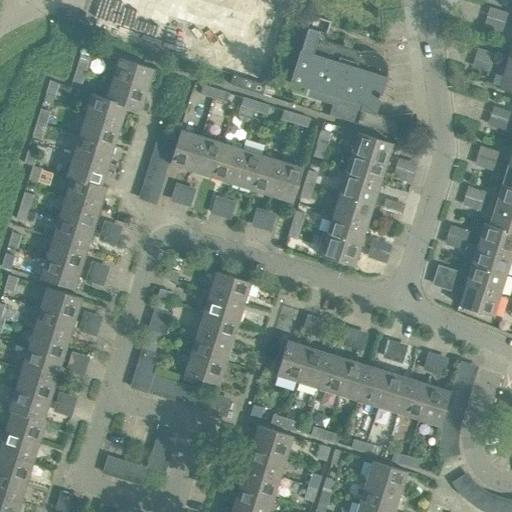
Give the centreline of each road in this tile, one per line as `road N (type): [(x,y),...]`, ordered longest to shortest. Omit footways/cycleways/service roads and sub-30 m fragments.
road 1 (residential): [(398,303),(180,237),(168,240),(152,252),(109,397)]
road 2 (residential): [(398,303),(444,138),(425,0)]
road 3 (residential): [(109,397),(85,481),(172,509),(197,424)]
road 4 (residential): [(495,346),(470,454),(482,473),(511,483)]
